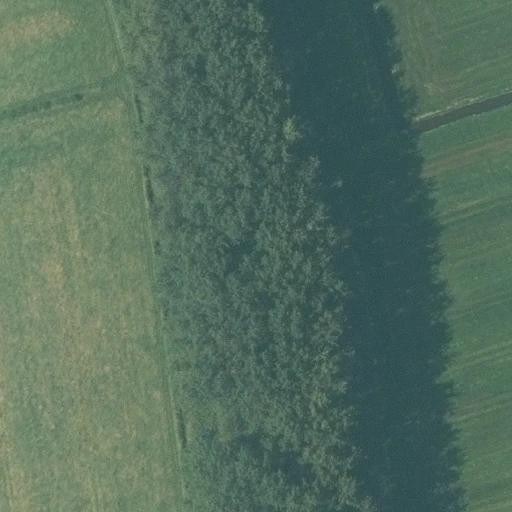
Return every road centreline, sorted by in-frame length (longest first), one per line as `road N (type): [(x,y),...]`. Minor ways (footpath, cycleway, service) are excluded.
road 1 (track): [(299,511),(253,171)]
road 2 (track): [(360,147),(323,0)]
